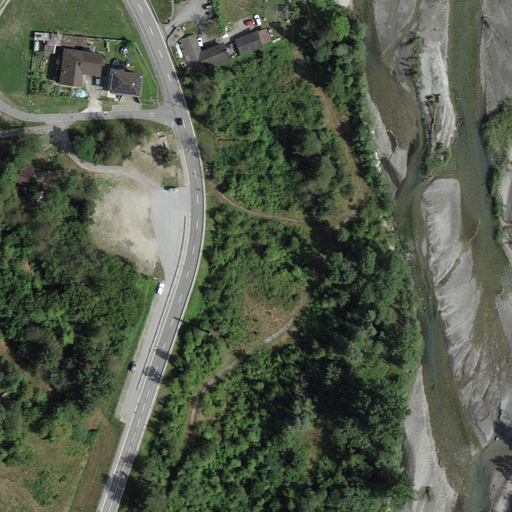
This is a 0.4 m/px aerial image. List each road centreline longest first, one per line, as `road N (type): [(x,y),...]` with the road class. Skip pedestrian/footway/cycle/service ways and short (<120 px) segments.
road 1 (tertiary): [(108,511),(193,248),(197,185),(180,112)]
road 2 (track): [(159,511),(200,393),(291,323),(335,228)]
road 3 (residential): [(180,112),(30,118),(0,104)]
road 4 (track): [(57,125),(77,160),(126,171),(197,213)]
road 5 (tertiary): [(180,112),(135,0)]
